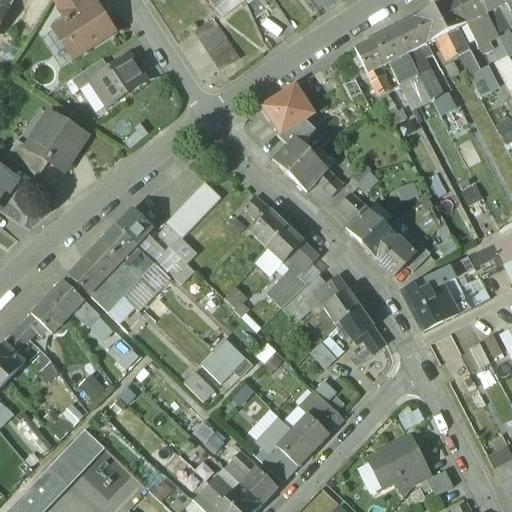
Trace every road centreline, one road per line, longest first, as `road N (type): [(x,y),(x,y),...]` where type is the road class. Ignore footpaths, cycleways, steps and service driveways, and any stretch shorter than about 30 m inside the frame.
road 1 (residential): [(421,373),(394,311),(210,116)]
road 2 (residential): [(0,293),(210,116)]
road 3 (residential): [(210,116),(388,0)]
road 4 (residential): [(421,373),(282,511)]
road 5 (residential): [(491,511),(421,373)]
road 6 (residential): [(210,116),(132,4)]
